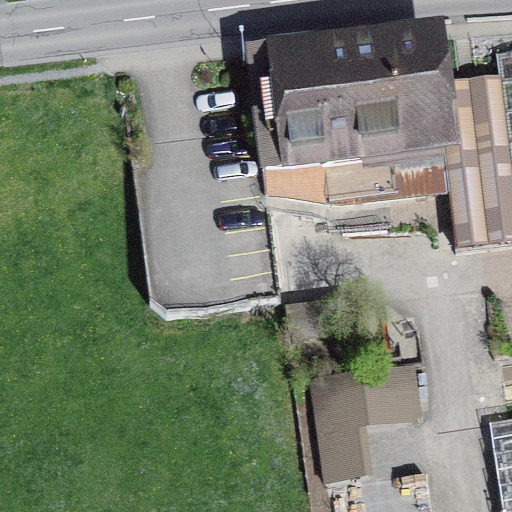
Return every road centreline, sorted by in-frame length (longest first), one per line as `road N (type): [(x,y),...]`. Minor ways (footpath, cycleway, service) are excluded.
road 1 (primary): [(0,37),(302,0)]
road 2 (unknown): [(406,253),(449,271),(469,293),(511,510)]
